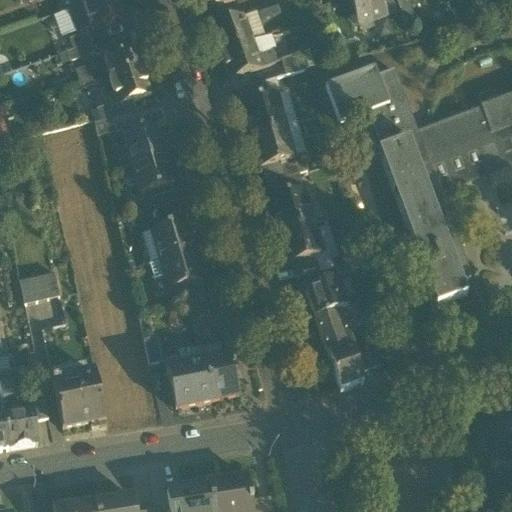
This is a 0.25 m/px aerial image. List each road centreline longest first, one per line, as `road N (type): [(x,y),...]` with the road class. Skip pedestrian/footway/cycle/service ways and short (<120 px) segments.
road 1 (residential): [(156,0),(289,430)]
road 2 (residential): [(0,476),(289,430)]
road 3 (residential): [(289,430),(511,353)]
